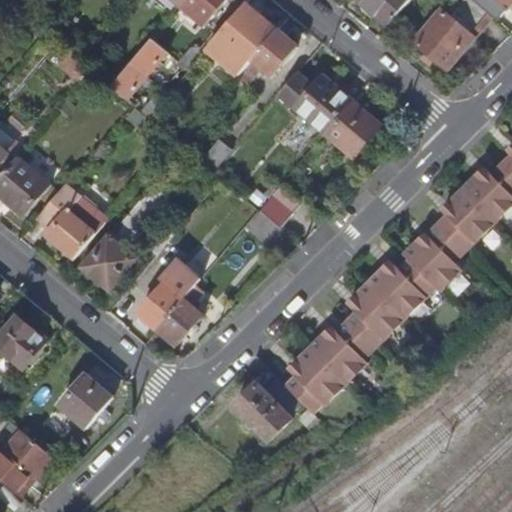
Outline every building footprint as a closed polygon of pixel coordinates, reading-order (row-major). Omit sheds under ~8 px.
[(158,0),(172,11),(181,0),(158,0)] [(181,0),(172,11),(164,21),(189,43),(193,34),(222,0),(230,6),(235,0),(181,0)] [(392,23),(411,0),(361,0),(360,2),(379,19),(382,15),(392,23)] [(497,18),(476,0),(467,0),(451,18),(442,12),(414,43),(448,72),(497,18)] [(511,0),(476,0),(497,18),(511,1),(511,0)] [(235,10),(193,60),(197,63),(200,59),(205,63),(219,48),(229,57),(240,66),(266,36),(235,10)] [(266,36),(240,66),(235,72),(255,88),(285,53),(266,36)] [(144,44),(104,91),(119,104),(160,57),(144,44)] [(232,75),(235,72),(240,66),(229,57),(222,66),(232,75)] [(319,139),(347,106),(318,81),(309,91),(294,79),(275,101),(319,139)] [(347,106),(319,139),(349,164),(377,131),(347,106)] [(195,168),(208,179),(226,158),(214,147),(195,168)] [(511,153),(503,162),(511,170),(511,153)] [(11,161),(0,174),(0,205),(16,219),(43,189),(11,161)] [(479,171),(464,186),(496,219),(511,203),(511,170),(503,162),(493,171),(486,178),(479,171)] [(486,164),(479,171),(486,178),(493,171),(486,164)] [(448,214),(447,212),(437,222),(461,245),(470,236),(474,240),(496,219),(464,186),(449,200),(455,207),(448,214)] [(67,263),(100,225),(59,189),(31,222),(44,233),(39,239),(67,263)] [(147,189),(77,270),(104,294),(130,264),(122,256),(165,205),(147,189)] [(252,216),(274,235),(295,210),(274,191),(252,216)] [(442,207),(447,212),(448,214),(455,207),(449,200),(442,207)] [(274,235),(252,216),(250,214),(237,229),(261,250),(274,235)] [(450,256),(461,245),(437,222),(428,231),(435,239),(428,245),(420,236),(405,251),(409,256),(433,280),(440,287),(461,266),(450,256)] [(427,230),(420,236),(428,245),(435,239),(428,231),(427,230)] [(409,256),(400,266),(392,273),(384,264),(369,279),(404,315),(427,293),(423,290),(433,280),(409,256)] [(391,257),(384,264),(392,273),(400,266),(391,257)] [(149,332),(186,288),(191,282),(174,267),(156,287),(153,283),(144,293),(147,296),(130,316),(149,332)] [(404,315),(369,279),(355,293),(364,302),(356,309),(346,319),(369,342),(378,333),(382,337),(404,315)] [(186,288),(149,332),(167,347),(194,319),(183,309),(194,296),(186,288)] [(348,300),(356,309),(364,302),(355,293),(348,300)] [(36,342),(8,318),(0,327),(0,360),(11,370),(36,342)] [(324,330),(309,344),(344,380),(367,358),(359,352),(369,342),(346,319),(337,328),(340,331),(333,339),(324,330)] [(331,322),(324,330),(333,339),(340,331),(337,328),(331,322)] [(302,399),(308,406),(317,397),(322,402),(344,380),(309,344),(294,359),(303,368),(297,375),(295,372),(285,383),(302,399)] [(288,365),(295,372),(297,375),(303,368),(294,359),(288,365)] [(105,401),(76,376),(50,407),(78,432),(105,401)] [(302,399),(285,383),(279,377),(266,389),(259,381),(235,404),(270,439),(294,416),(289,411),(302,399)] [(318,417),(308,406),(299,415),(309,426),(318,417)] [(0,489),(10,498),(25,480),(30,484),(48,463),(17,437),(0,457),(0,489)]
